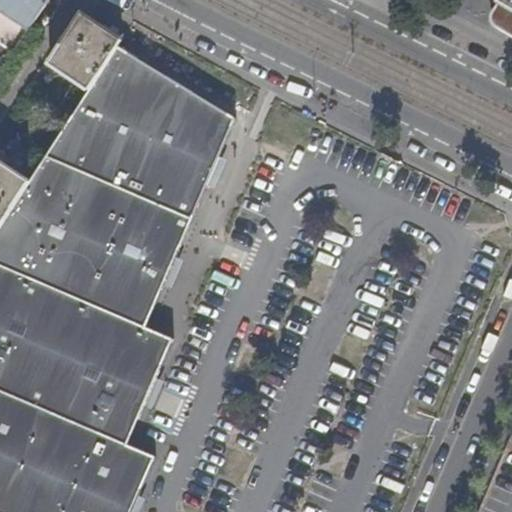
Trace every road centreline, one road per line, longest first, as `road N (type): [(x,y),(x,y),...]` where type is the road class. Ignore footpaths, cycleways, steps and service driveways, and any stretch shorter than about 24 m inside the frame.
road 1 (primary): [(179,0),(511,165)]
road 2 (primary): [(511,96),(315,0)]
road 3 (residential): [(440,511),(511,346)]
